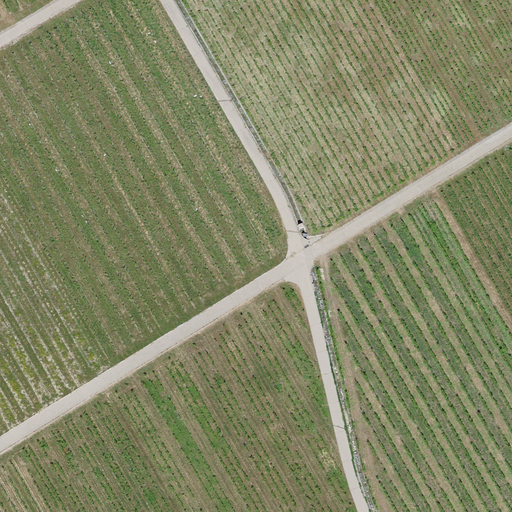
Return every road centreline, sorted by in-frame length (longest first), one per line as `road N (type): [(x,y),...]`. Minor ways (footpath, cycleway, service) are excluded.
road 1 (track): [(302,262),(0,447)]
road 2 (track): [(302,262),(291,221),(168,0)]
road 3 (track): [(365,511),(302,262)]
road 4 (track): [(511,133),(302,262)]
